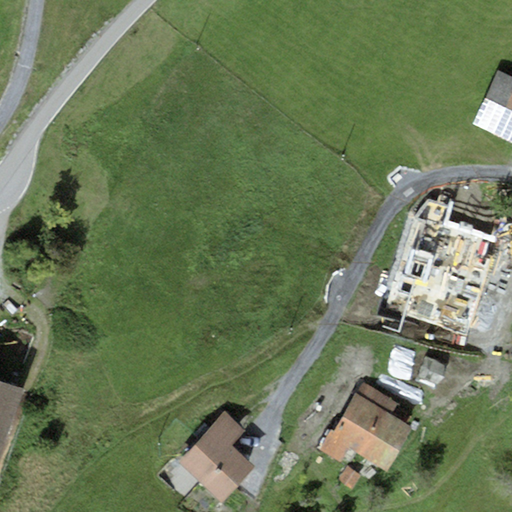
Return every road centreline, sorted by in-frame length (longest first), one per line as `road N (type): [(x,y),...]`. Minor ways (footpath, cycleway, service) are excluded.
road 1 (track): [(256,444),(395,199),(441,176),(511,177)]
road 2 (unclassified): [(0,182),(146,0)]
road 3 (track): [(0,120),(24,71),(36,0)]
